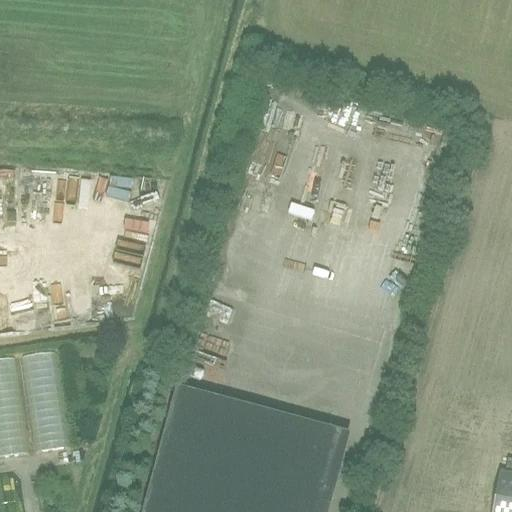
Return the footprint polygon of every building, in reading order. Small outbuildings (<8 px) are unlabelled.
[(317,511),(339,432),(177,388),(143,511),(317,511)] [(468,416),(461,454),(511,463),(511,425),(502,423),(504,408),(489,405),(490,400),(477,397),(473,417),(468,416)] [(0,453),(1,461),(33,455),(27,416),(0,420),(0,453)] [(67,424),(42,425),(44,452),(69,450),(67,424)] [(511,511),(511,476),(501,474),(493,511),(511,511)]
